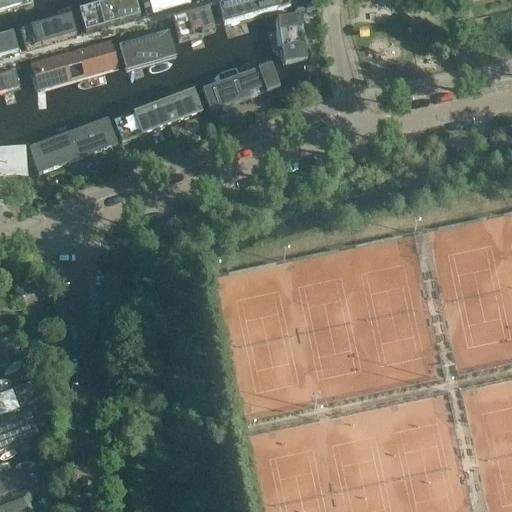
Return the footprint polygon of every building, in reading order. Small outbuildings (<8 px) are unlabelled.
[(0,0),(0,15),(35,6),(33,0),(0,0)] [(143,18),(137,0),(133,0),(78,16),(83,35),(143,18)] [(193,3),(191,0),(143,0),(148,16),(193,3)] [(293,10),(290,0),(237,0),(218,5),(224,28),(293,10)] [(210,11),(171,22),(179,47),(217,35),(210,11)] [(298,16),(279,18),(284,66),(304,64),(298,16)] [(76,37),(71,20),(20,35),(25,52),(76,37)] [(0,58),(20,52),(16,37),(0,41),(0,58)] [(176,64),(169,39),(117,54),(124,79),(176,64)] [(121,74),(112,44),(29,69),(37,98),(121,74)] [(294,88),(288,68),(204,95),(210,115),(294,88)] [(0,96),(21,91),(22,90),(23,89),(24,88),(25,87),(25,86),(25,85),(25,83),(23,77),(23,76),(22,75),(21,74),(20,73),(19,73),(18,73),(16,73),(0,77),(0,96)] [(207,115),(199,93),(118,123),(127,146),(207,115)] [(249,116),(245,105),(237,108),(241,119),(249,116)] [(109,121),(28,151),(38,179),(119,149),(109,121)] [(199,135),(196,123),(183,126),(187,139),(199,135)] [(25,152),(0,152),(0,180),(26,180),(25,152)] [(113,378),(112,367),(101,368),(102,379),(113,378)] [(14,389),(0,394),(0,417),(22,410),(14,389)] [(0,425),(0,452),(33,440),(24,417),(0,425)] [(0,499),(26,490),(20,472),(0,478),(0,499)] [(0,508),(0,511),(32,511),(27,498),(0,508)]
